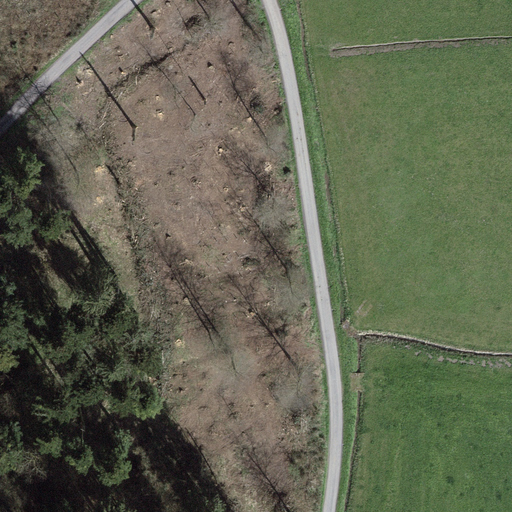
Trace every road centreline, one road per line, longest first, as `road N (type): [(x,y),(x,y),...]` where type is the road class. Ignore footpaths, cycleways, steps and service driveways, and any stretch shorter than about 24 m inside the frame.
road 1 (track): [(269,0),(330,342),(335,442),(325,511)]
road 2 (track): [(0,125),(158,0)]
